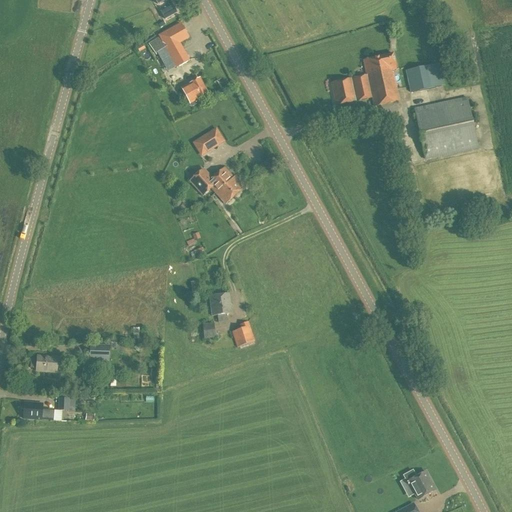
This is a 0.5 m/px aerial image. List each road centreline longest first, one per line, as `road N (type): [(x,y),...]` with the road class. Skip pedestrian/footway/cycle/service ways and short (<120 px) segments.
road 1 (secondary): [(485,511),(202,0)]
road 2 (tertiary): [(0,344),(89,0)]
